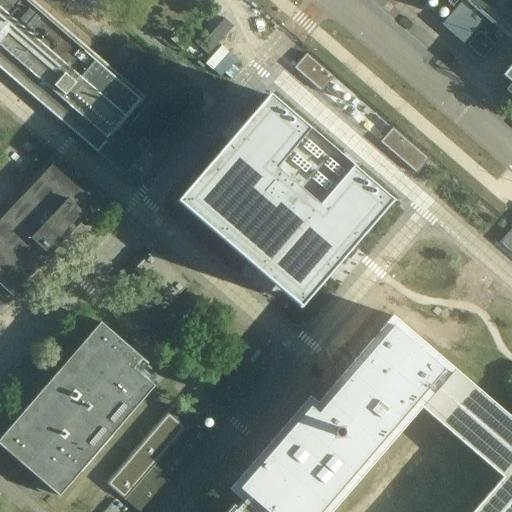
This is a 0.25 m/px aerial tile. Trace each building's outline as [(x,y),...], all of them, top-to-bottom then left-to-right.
[(0,0),(0,69),(98,154),(98,153),(125,176),(172,121),(146,98),(142,94),(162,71),(126,41),(110,60),(134,81),(131,85),(32,0),(0,0)] [(158,0),(141,20),(159,36),(190,0),(158,0)] [(495,45),(479,31),(467,46),(483,60),(495,45)] [(307,54),(294,68),(322,92),(334,78),(307,54)] [(511,65),(503,77),(511,84),(511,65)] [(271,96),(178,202),(249,263),(282,292),(301,308),(340,264),(393,202),(271,96)] [(393,128),(380,143),(417,174),(429,160),(393,128)] [(62,155),(0,220),(0,284),(12,296),(87,217),(95,223),(113,203),(62,155)] [(188,284),(152,250),(134,270),(170,304),(188,284)] [(332,511),(422,407),(503,477),(473,511),(511,511),(511,418),(393,316),(318,403),(310,396),(230,489),(244,501),(238,508),(234,505),(227,511),(332,511)] [(143,360),(100,323),(0,439),(0,444),(37,477),(31,484),(41,493),(48,485),(61,496),(154,388),(134,371),(143,360)] [(241,367),(213,399),(229,413),(257,381),(241,367)] [(174,412),(108,488),(125,502),(131,495),(190,426),(174,412)] [(124,503),(135,511),(142,511),(206,438),(191,425),(190,426),(131,495),(124,503)]
